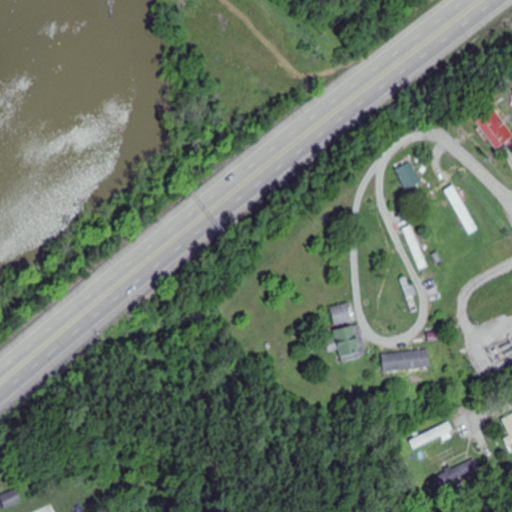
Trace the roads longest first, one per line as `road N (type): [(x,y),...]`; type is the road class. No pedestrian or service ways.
road 1 (trunk): [(0,395),(501,0)]
road 2 (trunk): [(462,0),(194,209)]
road 3 (trunk): [(194,209),(0,369)]
